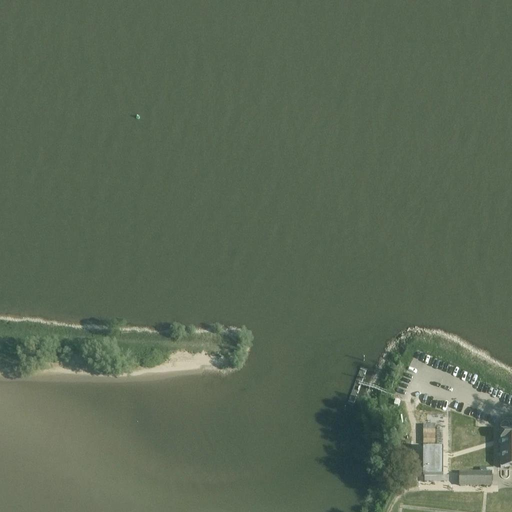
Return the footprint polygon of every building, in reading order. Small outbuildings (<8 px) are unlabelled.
[(415,360),(429,366),(432,358),(418,352),(415,360)] [(417,415),(439,420),(438,424),(444,426),(447,414),(416,407),(415,411),(418,411),(417,415)] [(511,431),(500,432),(500,468),(511,468),(511,431)] [(443,445),(423,445),(424,473),(444,473),(443,445)] [(459,473),(459,486),(491,486),(491,473),(459,473)]
